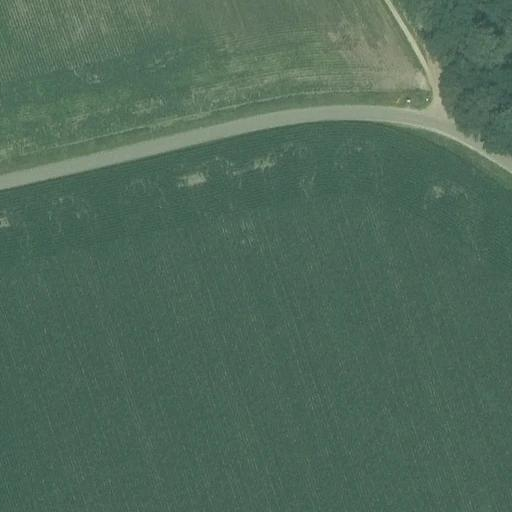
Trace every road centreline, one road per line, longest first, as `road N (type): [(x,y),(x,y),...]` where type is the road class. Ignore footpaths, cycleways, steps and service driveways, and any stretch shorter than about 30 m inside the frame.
road 1 (unclassified): [(0,184),(255,121),(328,112),(431,122),(511,164)]
road 2 (track): [(443,126),(443,77),(405,0)]
